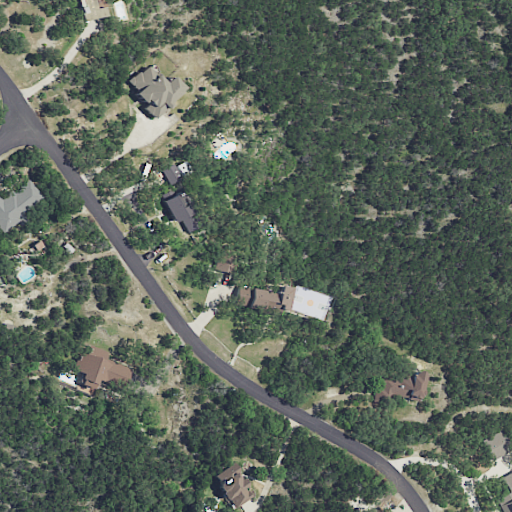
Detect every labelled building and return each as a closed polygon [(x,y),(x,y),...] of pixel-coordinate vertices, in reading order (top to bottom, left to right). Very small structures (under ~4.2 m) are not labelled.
[(75,0),(79,21),(103,17),(101,7),(93,9),(91,0),(75,0)] [(161,82),(145,65),(126,83),(146,104),(142,108),(151,118),(181,89),(168,76),(161,82)] [(181,179),(173,164),(161,170),(169,185),(181,179)] [(44,200),(29,179),(1,199),(0,198),(0,229),(1,231),(44,200)] [(162,201),(173,222),(180,219),(188,234),(200,227),(181,191),(162,201)] [(230,274),(235,256),(218,251),(213,269),(230,274)] [(274,294),(239,285),(235,303),(284,316),(292,289),(277,285),(274,294)] [(76,389),(91,394),(96,380),(122,389),(130,368),(106,359),(109,352),(90,346),(87,355),(79,352),(72,369),(82,373),(76,389)] [(421,376),(380,373),(379,387),(375,386),(373,402),(389,403),(390,397),(419,400),(421,376)] [(480,440),(490,461),(510,451),(499,430),(480,440)] [(237,470),(214,480),(223,501),(228,498),(232,507),(250,499),(237,470)] [(511,511),(511,472),(501,478),(508,493),(496,499),(502,511),(511,511)]
